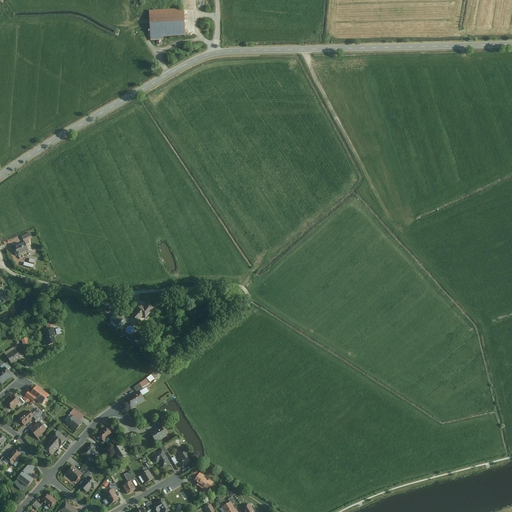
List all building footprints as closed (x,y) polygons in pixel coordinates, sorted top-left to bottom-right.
[(185,11),(151,13),(152,41),(164,40),(163,37),(186,37),(185,11)] [(29,251),(25,242),(15,246),(18,256),(29,251)] [(26,262),(25,266),(35,268),(37,260),(31,258),(30,263),(26,262)] [(145,308),(141,305),(132,316),(139,322),(143,316),(146,319),(154,308),(149,304),(145,308)] [(116,313),(110,320),(117,326),(123,320),(116,313)] [(54,328),(43,331),(44,339),(46,338),(48,346),(57,344),(55,336),(56,336),(54,328)] [(28,338),(22,339),(25,348),(31,346),(28,338)] [(16,350),(7,356),(12,364),(21,358),(16,350)] [(12,376),(5,368),(0,372),(0,382),(2,385),(12,376)] [(49,395),(37,386),(32,394),(29,392),(26,396),(25,396),(23,399),(29,404),(32,401),(34,402),(36,400),(43,404),(49,395)] [(140,391),(126,400),(132,409),(146,400),(140,391)] [(20,403),(15,397),(7,404),(13,410),(20,403)] [(34,417),(29,411),(19,420),(25,427),(33,420),(32,419),(34,417)] [(83,424),(74,416),(67,424),(76,432),(83,424)] [(47,431),(40,422),(30,430),(39,440),(40,440),(38,438),(47,431)] [(162,426),(150,433),(156,443),(168,437),(162,426)] [(113,433),(105,427),(97,437),(105,443),(113,433)] [(43,448),(53,456),(68,439),(58,431),(43,448)] [(91,444),(81,455),(87,460),(91,456),(96,459),(102,453),(91,444)] [(130,454),(124,444),(116,449),(122,459),(130,454)] [(193,463),(185,448),(177,453),(181,459),(178,460),(183,469),(193,463)] [(22,455),(14,449),(6,460),(14,466),(22,455)] [(163,450),(151,456),(156,464),(159,462),(163,468),(171,464),(163,450)] [(37,470),(29,465),(24,471),(32,477),(37,470)] [(83,474),(73,466),(66,474),(77,482),(83,474)] [(32,477),(24,471),(18,480),(27,487),(29,488),(35,480),(32,477)] [(149,471),(141,476),(146,484),(154,479),(149,471)] [(199,474),(195,472),(191,479),(198,484),(197,486),(204,490),(205,489),(210,492),(216,483),(210,479),(209,481),(207,480),(208,480),(205,478),(206,475),(201,472),(199,474)] [(99,485),(89,477),(80,486),(88,493),(92,488),(95,490),(99,485)] [(27,487),(18,480),(14,485),(24,492),(27,487)] [(137,490),(132,482),(123,486),(128,495),(137,490)] [(119,500),(113,490),(105,495),(111,505),(119,500)] [(58,501),(48,493),(42,502),(51,509),(58,501)] [(33,505),(38,510),(42,505),(37,500),(33,505)] [(164,500),(154,506),(157,511),(161,511),(163,511),(169,511),(171,511),(164,500)] [(78,511),(79,511),(66,502),(60,510),(63,511),(78,511)] [(236,511),(232,503),(223,508),(225,511),(236,511)]
